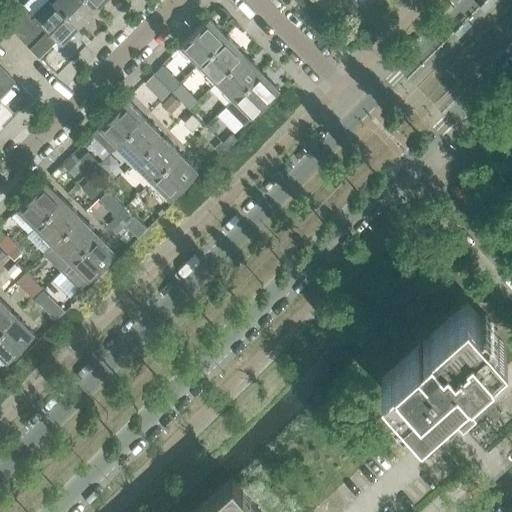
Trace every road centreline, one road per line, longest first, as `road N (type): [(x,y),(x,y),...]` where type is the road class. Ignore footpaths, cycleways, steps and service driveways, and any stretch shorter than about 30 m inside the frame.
road 1 (secondary): [(362,110),(0,471)]
road 2 (secondary): [(55,511),(413,160)]
road 3 (residential): [(0,183),(185,0)]
road 4 (secondary): [(472,0),(362,110)]
road 5 (residential): [(362,110),(254,0)]
road 6 (residential): [(511,263),(413,160)]
road 7 (secondary): [(413,160),(511,60)]
